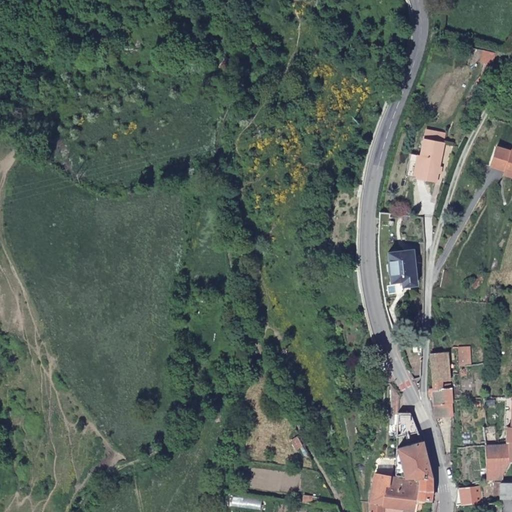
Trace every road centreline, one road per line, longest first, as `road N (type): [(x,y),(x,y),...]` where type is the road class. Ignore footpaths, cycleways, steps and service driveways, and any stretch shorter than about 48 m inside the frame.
road 1 (track): [(344,511),(261,355),(236,275),(241,95),(251,34),(226,0)]
road 2 (secondary): [(418,0),(417,51),(372,201),(371,275),(390,352),(430,433),(446,511)]
